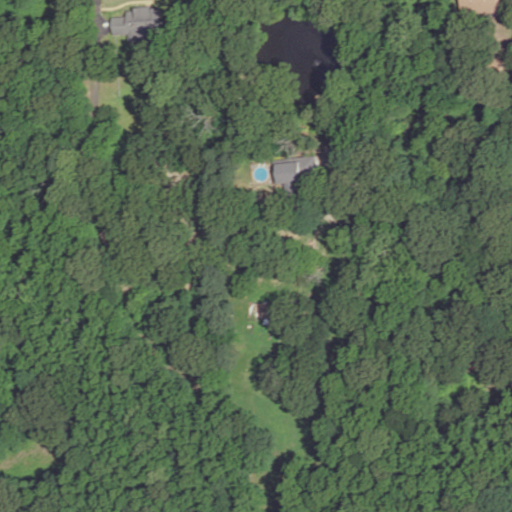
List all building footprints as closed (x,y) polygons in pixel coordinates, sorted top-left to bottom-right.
[(461,0),(501,0),(502,13),(461,14),(461,0)] [(131,8),(132,11),(127,12),(128,17),(113,18),(114,36),(130,34),(130,45),(154,43),(153,32),(162,32),(160,9),(152,10),(151,6),(131,8)] [(505,60),(481,56),(479,66),(503,70),(505,60)] [(278,160),(280,185),(291,184),(292,192),(300,191),(298,178),(320,176),(318,156),(278,160)] [(103,235),(111,253),(134,243),(127,225),(103,235)] [(256,305),(269,305),(270,319),(256,320),(256,305)]
